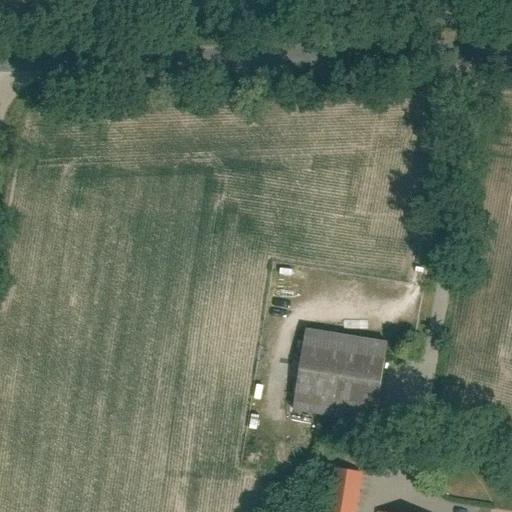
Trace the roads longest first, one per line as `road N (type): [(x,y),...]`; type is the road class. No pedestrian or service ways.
road 1 (unclassified): [(0,60),(482,53)]
road 2 (unclassified): [(425,368),(482,53)]
